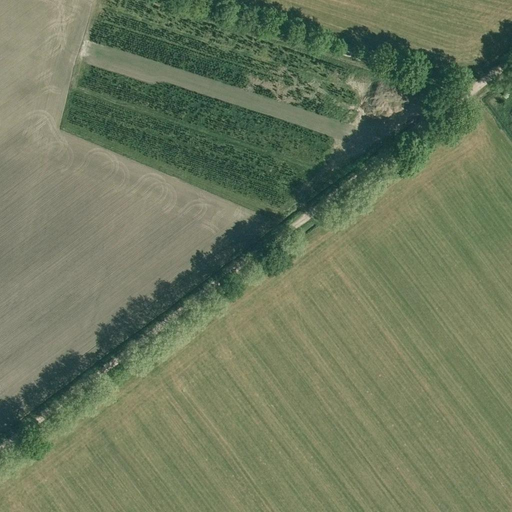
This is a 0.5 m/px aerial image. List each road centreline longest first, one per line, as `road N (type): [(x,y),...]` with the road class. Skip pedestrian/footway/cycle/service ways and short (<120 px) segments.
road 1 (track): [(0,452),(511,61)]
road 2 (track): [(468,94),(184,0)]
